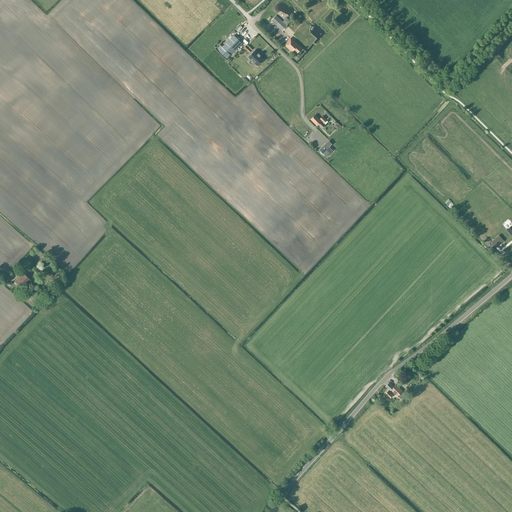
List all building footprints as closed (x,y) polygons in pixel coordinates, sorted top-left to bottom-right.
[(288,26),(276,15),(271,21),(282,31),(288,26)] [(240,41),(233,34),(220,47),(231,58),(236,54),(231,49),(240,41)] [(297,53),(302,49),(291,39),(285,45),(290,49),(292,48),(297,53)] [(258,54),(255,50),(248,57),(257,66),(264,59),(260,56),(261,56),(258,53),(258,54)] [(323,124),(324,123),(320,119),(315,115),(311,119),(315,124),(316,123),(322,128),(325,125),(323,124)] [(305,130),(311,140),(314,138),(311,133),(312,132),(309,127),(305,130)] [(330,138),(321,149),(325,152),(334,142),(330,138)] [(499,235),(491,242),(495,247),(503,240),(499,235)] [(18,285),(21,283),(23,285),(29,279),(23,273),(25,272),(22,270),(18,273),(20,275),(14,281),(18,285)] [(389,390),(385,393),(390,398),(394,394),(397,397),(403,392),(396,385),(394,387),(389,382),(385,386),(389,390)]
